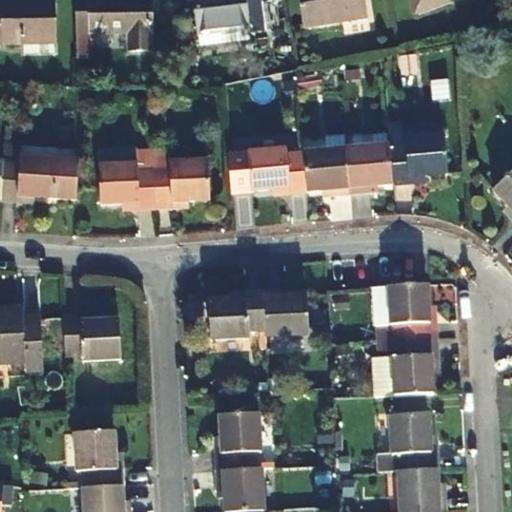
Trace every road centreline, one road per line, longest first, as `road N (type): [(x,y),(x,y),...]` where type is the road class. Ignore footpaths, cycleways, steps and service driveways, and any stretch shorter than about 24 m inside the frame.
road 1 (residential): [(160,259),(429,240),(477,264)]
road 2 (residential): [(174,511),(160,259)]
road 3 (residential): [(477,264),(491,511)]
road 4 (residential): [(0,255),(160,259)]
